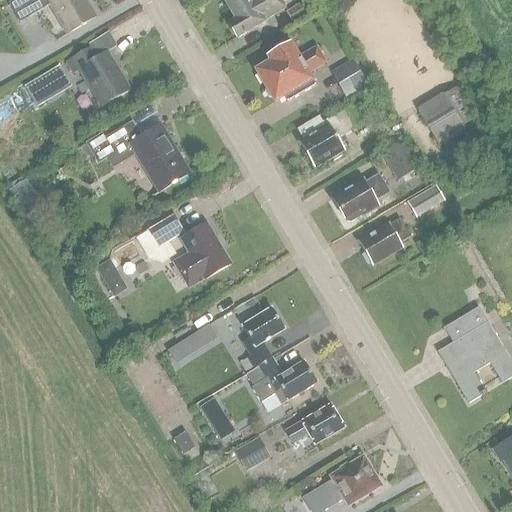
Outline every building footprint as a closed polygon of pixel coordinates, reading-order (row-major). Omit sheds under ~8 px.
[(70,35),(96,18),(85,0),(16,0),(10,4),(21,23),(50,6),(58,19),(59,18),(70,35)] [(286,10),(280,0),(228,0),(224,2),(236,21),(229,26),(237,39),(286,10)] [(308,0),(306,0),(288,12),(296,23),(315,11),(308,0)] [(287,103),(316,86),(309,75),(328,64),(317,47),(299,58),(291,45),(268,58),(270,63),(255,71),(275,105),(285,99),(287,103)] [(104,108),(131,91),(108,53),(98,59),(91,49),(67,63),(74,74),(80,71),(92,92),(94,91),(104,108)] [(353,61),(331,73),(346,99),(368,86),(353,61)] [(58,68),(25,88),(35,104),(68,84),(58,68)] [(444,94),(418,110),(439,147),(466,131),(463,126),(478,117),(458,83),(443,92),(444,94)] [(368,89),(361,92),(364,98),(365,97),(370,106),(376,103),(371,93),(378,90),(375,84),(367,87),(368,89)] [(363,123),(353,106),(328,121),(327,120),(323,123),(319,117),(297,130),(303,141),(298,145),(313,171),(345,152),(338,141),(356,130),(355,128),(363,123)] [(102,134),(85,145),(86,146),(94,158),(98,165),(130,146),(160,194),(190,175),(161,126),(142,138),(133,123),(106,139),(102,134)] [(404,141),(382,154),(398,181),(420,168),(404,141)] [(376,203),(390,195),(379,175),(364,184),(362,182),(332,200),(346,222),(351,224),(378,208),(376,203)] [(27,180),(10,191),(25,216),(43,205),(27,180)] [(438,187),(410,204),(419,219),(447,202),(438,187)] [(171,211),(146,226),(147,228),(159,249),(179,237),(189,255),(174,264),(189,290),(205,280),(205,281),(232,265),(207,225),(187,237),(172,212),(171,211)] [(411,239),(400,219),(358,244),(371,267),(404,248),(401,244),(411,239)] [(110,261),(96,270),(101,279),(115,270),(110,261)] [(453,344),(437,353),(469,405),(487,395),(474,374),(490,365),(502,385),(511,379),(511,364),(479,309),(444,330),(453,344)] [(248,375),(272,360),(263,344),(284,331),(272,310),(242,328),(250,339),(243,343),(251,357),(241,364),(248,375)] [(143,339),(132,323),(119,332),(130,348),(143,339)] [(217,340),(209,327),(167,352),(176,365),(217,340)] [(272,360),(248,375),(255,387),(252,389),(261,404),(275,396),(281,406),(317,384),(304,363),(282,376),(272,360)] [(215,399),(201,407),(212,425),(226,417),(215,399)] [(315,446),(344,429),(331,406),(285,433),(293,445),(309,436),(315,446)] [(184,456),(196,449),(186,433),(174,440),(184,456)] [(247,471),(269,458),(258,439),(235,453),(247,471)] [(511,439),(491,452),(499,465),(502,463),(511,479),(511,439)] [(363,460),(332,478),(334,480),(345,500),(348,505),(379,487),(363,460)] [(334,480),(302,499),(309,511),(324,511),(345,500),(344,499),(334,480)]
